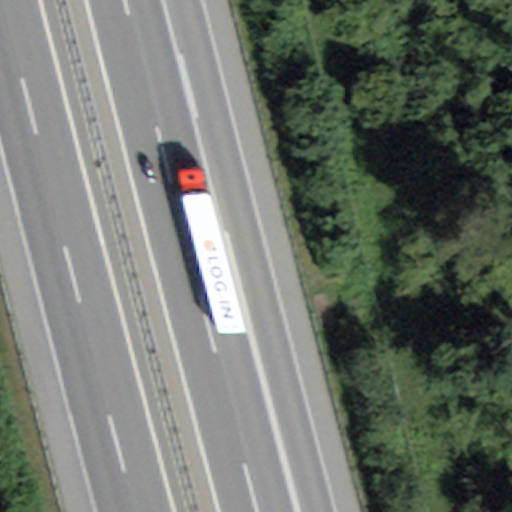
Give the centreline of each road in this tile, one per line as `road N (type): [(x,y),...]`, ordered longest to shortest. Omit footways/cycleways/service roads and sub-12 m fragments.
road 1 (motorway): [(0,4),(133,511)]
road 2 (motorway): [(316,511),(238,235),(218,196),(163,150)]
road 3 (motorway): [(264,511),(163,150)]
road 4 (motorway): [(163,150),(125,0)]
